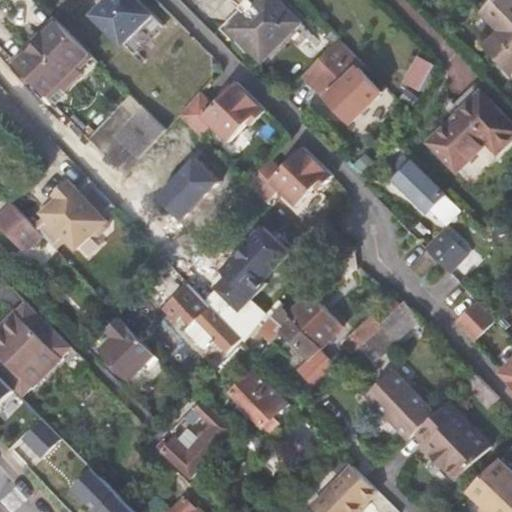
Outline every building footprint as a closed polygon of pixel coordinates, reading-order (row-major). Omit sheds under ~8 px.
[(142,0),(111,0),(97,14),(150,68),(180,39),(142,0)] [(247,13),(232,29),(264,61),(302,22),(279,0),(260,0),(256,5),(247,13)] [(247,13),(256,5),(251,0),(249,0),(242,8),(247,13)] [(511,0),(496,0),(486,11),(504,29),(489,44),(503,59),(511,67),(511,0)] [(57,16),(13,60),(18,64),(61,21),(57,16)] [(61,21),(18,64),(49,95),(60,84),(63,87),(65,89),(84,71),(82,69),(79,65),(92,52),(61,21)] [(341,37),(307,74),(334,101),(335,100),(335,101),(343,109),(345,111),(344,112),(353,121),(384,92),(367,74),(372,69),(341,37)] [(79,65),(82,69),(95,55),(92,52),(79,65)] [(424,89),(439,64),(424,55),(409,81),(424,89)] [(389,86),(372,69),(367,74),(384,92),(389,86)] [(218,106),(203,92),(182,115),(204,138),(217,126),(234,142),(253,120),(257,124),(271,109),(240,81),(236,86),(227,95),(218,106)] [(223,91),(227,95),(236,86),(231,82),(223,91)] [(49,95),(52,99),(63,87),(60,84),(49,95)] [(154,115),(163,106),(146,89),(137,97),(147,107),(154,115)] [(511,138),(511,123),(482,91),(429,141),(456,170),(487,141),(497,153),(511,138)] [(154,115),(167,128),(185,109),(172,97),(163,106),(154,115)] [(343,109),(335,101),(328,108),(336,116),(343,109)] [(130,147),(141,158),(150,149),(168,129),(167,128),(154,115),(147,107),(128,127),(139,138),(130,147)] [(119,136),(130,147),(139,138),(128,127),(119,136)] [(276,162),(253,186),(272,205),(285,192),(302,209),(321,189),(325,193),(339,178),(310,149),(287,172),(276,162)] [(415,163),(404,174),(416,185),(410,190),(442,223),(458,207),(415,163)] [(37,226),(36,227),(59,251),(60,250),(56,246),(66,237),(70,240),(80,251),(96,236),(102,237),(111,229),(111,222),(108,219),(105,216),(115,206),(118,210),(119,209),(90,179),(89,179),(93,183),(82,193),(76,186),(61,199),(58,195),(45,207),(45,214),(47,216),(51,220),(41,229),(37,226)] [(458,245),(441,261),(463,284),(479,267),(458,245)] [(199,292),(190,283),(166,306),(178,318),(184,313),(193,322),(187,327),(187,330),(203,347),(206,347),(212,340),(213,342),(215,340),(214,339),(216,338),(228,351),(242,338),(211,306),(199,292)] [(297,322),(320,347),(341,326),(318,302),(311,309),(299,297),(275,320),(287,332),(293,326),(297,322)] [(498,319),(479,300),(457,321),(477,340),(498,319)] [(12,365),(1,376),(23,397),(73,347),(28,302),(0,329),(0,353),(3,356),(12,365)] [(398,310),(384,325),(381,327),(396,342),(401,337),(415,353),(428,340),(398,310)] [(121,317),(109,328),(116,334),(111,338),(116,343),(106,353),(131,378),(145,364),(156,353),(121,317)] [(381,327),(370,338),(385,353),(396,342),(381,327)] [(370,338),(363,345),(377,360),(385,353),(370,338)] [(377,360),(363,345),(354,354),(353,355),(367,370),(377,360)] [(3,356),(0,359),(0,375),(1,376),(12,365),(3,356)] [(273,385),(256,369),(232,393),(264,425),(289,401),(282,394),(273,385)] [(394,369),(389,373),(431,418),(436,413),(394,369)] [(368,393),(411,438),(417,432),(431,418),(389,373),(368,393)] [(500,397),(477,374),(467,383),(490,407),(500,397)] [(172,437),(162,447),(189,474),(234,429),(206,401),(197,409),(212,424),(186,450),(172,437)] [(431,418),(474,463),(493,446),(449,401),(436,413),(431,418)] [(18,446),(40,463),(64,432),(43,415),(18,446)] [(431,418),(417,432),(428,443),(425,445),(434,454),(432,456),(445,469),(447,467),(458,479),(474,463),(431,418)] [(278,435),(269,443),(283,458),(293,449),(278,435)] [(511,511),(511,468),(501,459),(469,491),(485,506),(490,511),(511,511)] [(379,488),(354,464),(315,505),(321,511),(356,511),(362,506),(379,488)] [(186,496),(170,511),(207,511),(200,505),(203,503),(194,495),(189,499),(186,496)]
